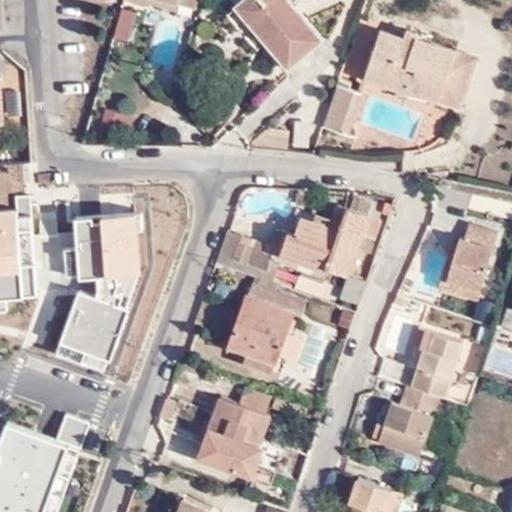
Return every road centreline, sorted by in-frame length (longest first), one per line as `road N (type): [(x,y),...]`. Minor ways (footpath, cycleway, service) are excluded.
road 1 (residential): [(225,170),(343,170),(427,191),(315,511)]
road 2 (residential): [(225,170),(111,511)]
road 3 (residential): [(38,0),(55,173),(225,170)]
